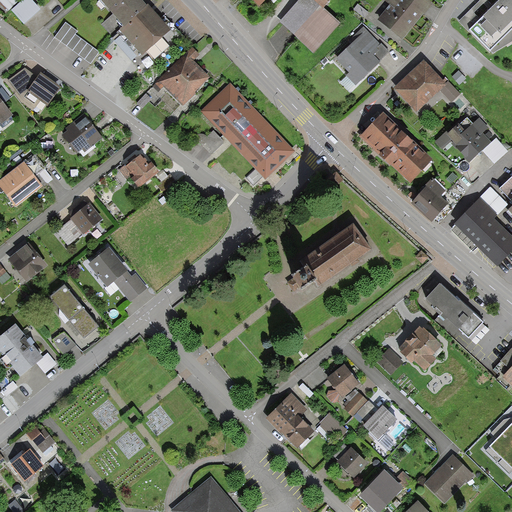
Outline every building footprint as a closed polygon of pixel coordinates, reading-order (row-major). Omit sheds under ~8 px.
[(0,0),(11,11),(21,2),(18,0),(0,0)] [(23,0),(13,10),(24,23),(40,10),(30,0),(23,0)] [(141,0),(102,0),(114,14),(102,24),(114,38),(119,33),(137,55),(141,51),(143,54),(147,51),(155,61),(183,37),(165,16),(161,19),(149,6),(148,7),(141,0)] [(298,0),(279,22),(313,52),(340,22),(324,7),(330,0),(298,0)] [(377,20),(402,39),(431,3),(426,0),(384,0),(390,4),(377,20)] [(511,0),(480,0),(459,21),(490,52),(492,50),(494,52),(511,42),(511,0)] [(358,4),(354,10),(365,18),(369,12),(358,4)] [(63,25),(53,37),(88,64),(97,51),(63,25)] [(349,73),(346,76),(356,85),(381,61),(380,60),(390,51),(381,43),(380,43),(364,26),(351,38),(354,41),(335,59),(349,73)] [(193,48),(156,84),(160,89),(164,85),(183,105),(195,93),(193,91),(209,77),(193,60),(199,54),(193,48)] [(151,57),(145,60),(148,68),(155,65),(151,57)] [(426,63),(398,89),(417,110),(440,88),(452,101),(460,94),(449,82),(446,84),(426,63)] [(48,106),(61,87),(41,72),(37,77),(25,67),(8,81),(19,95),(35,108),(41,100),(48,106)] [(459,71),(453,77),(460,84),(466,79),(459,71)] [(231,83),(200,112),(265,180),(295,151),(231,83)] [(2,87),(0,89),(0,97),(4,103),(10,98),(2,87)] [(0,123),(12,114),(4,103),(0,97),(0,123)] [(62,135),(76,153),(82,149),(85,152),(104,138),(85,113),(66,128),(68,131),(62,135)] [(383,113),(361,137),(409,182),(432,158),(383,113)] [(479,118),(473,124),(467,118),(460,124),(459,123),(448,133),(447,132),(436,141),(442,148),(450,141),(457,148),(457,147),(470,161),(483,150),(492,142),(482,132),(488,127),(479,118)] [(492,142),(483,150),(495,163),(508,151),(497,138),(492,142)] [(24,162),(0,179),(0,190),(1,192),(4,190),(16,206),(53,178),(45,169),(46,168),(36,154),(25,162),(24,162)] [(126,165),(120,170),(127,180),(131,177),(139,187),(159,172),(151,161),(149,162),(143,154),(127,166),(126,165)] [(171,174),(158,184),(164,192),(177,182),(171,174)] [(511,176),(500,188),(511,200),(511,176)] [(428,186),(412,203),(432,221),(449,203),(441,194),(446,189),(433,177),(426,184),(428,186)] [(490,187),(454,223),(456,225),(478,247),(497,266),(511,250),(511,234),(494,217),(508,204),(490,187)] [(88,208),(54,235),(63,246),(97,219),(88,208)] [(478,247),(456,225),(452,230),(473,251),(478,247)] [(312,286),(327,276),(328,278),(366,252),(350,229),(310,256),(316,264),(303,272),(312,286)] [(26,245),(9,258),(26,280),(43,268),(26,245)] [(109,247),(89,263),(108,287),(114,282),(131,303),(149,288),(136,273),(132,276),(127,271),(128,270),(109,247)] [(441,283),(427,299),(435,307),(433,309),(445,320),(447,318),(469,338),(484,322),(460,300),(441,283)] [(77,336),(80,333),(84,338),(99,325),(64,284),(50,296),(70,320),(66,324),(77,336)] [(16,324),(0,336),(0,350),(1,352),(0,352),(0,358),(6,367),(11,368),(13,366),(20,375),(36,362),(43,357),(16,324)] [(422,329),(419,326),(399,348),(401,350),(400,352),(412,364),(415,361),(425,370),(436,359),(433,356),(443,346),(423,327),(422,329)] [(65,354),(77,345),(64,330),(53,340),(65,354)] [(511,385),(511,347),(500,361),(508,369),(502,376),(511,385)] [(390,348),(377,361),(391,375),(404,362),(390,348)] [(43,357),(36,362),(45,373),(57,364),(48,353),(43,357)] [(344,364),(327,377),(337,390),(340,394),(342,397),(360,383),(344,364)] [(338,402),(340,394),(337,390),(328,390),(327,395),(332,403),(338,402)] [(344,408),(353,416),(367,400),(356,390),(346,397),(348,400),(344,404),(346,406),(344,408)] [(265,418),(281,434),(283,432),(298,448),(316,430),(302,416),(308,410),(291,393),(265,418)] [(369,401),(353,417),(378,440),(398,419),(383,405),(378,409),(369,401)] [(329,414),(320,422),(322,424),(317,429),(333,443),(346,430),(329,414)] [(492,433),(498,438),(511,423),(511,417),(504,420),(492,433)] [(511,423),(498,438),(490,446),(485,451),(497,462),(502,457),(503,458),(498,462),(510,474),(511,471),(511,423)] [(34,427),(25,435),(41,452),(50,444),(34,427)] [(351,447),(335,461),(352,479),(368,464),(351,447)] [(25,452),(10,466),(23,481),(39,468),(25,452)] [(453,455),(425,484),(445,503),(465,482),(466,483),(474,475),(453,455)] [(384,470),(360,495),(377,511),(380,511),(404,488),(384,470)] [(239,511),(212,478),(172,510),(173,511),(239,511)] [(429,511),(418,501),(406,511),(429,511)] [(16,503),(9,508),(11,511),(21,511),(22,511),(16,503)]
